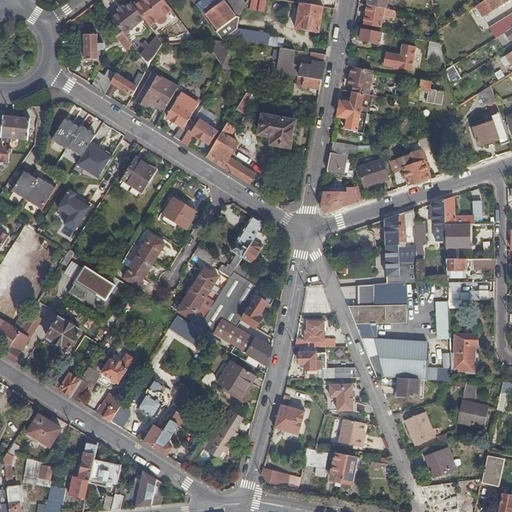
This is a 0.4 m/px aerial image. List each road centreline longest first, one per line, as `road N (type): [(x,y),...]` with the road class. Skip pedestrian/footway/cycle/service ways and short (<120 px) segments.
road 1 (tertiary): [(305,231),(45,72)]
road 2 (tertiary): [(243,501),(305,231)]
road 3 (residential): [(0,367),(225,504)]
road 4 (residential): [(347,0),(305,231)]
road 5 (tertiary): [(305,231),(511,162)]
